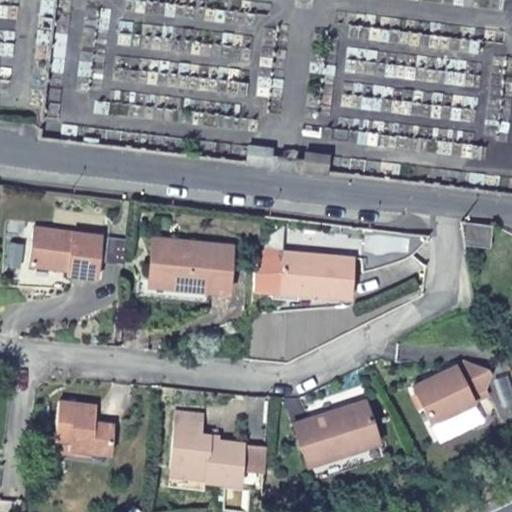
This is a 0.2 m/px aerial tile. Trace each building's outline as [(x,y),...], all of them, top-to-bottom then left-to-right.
[(492,222),(459,219),(466,237),(490,240),(492,222)] [(98,237),(29,230),(25,267),(63,271),(63,276),(94,279),(98,237)] [(183,289),(205,292),(224,293),(229,247),(150,239),(145,280),(184,284),(183,289)] [(249,289),(343,298),(347,257),(276,251),(275,258),(252,256),(249,289)] [(205,301),(205,292),(183,289),(184,284),(145,280),(136,279),(135,294),(205,301)] [(429,422),(458,408),(454,400),(468,393),(484,385),(488,374),(485,369),(463,360),(411,386),(429,422)] [(454,400),(458,408),(471,401),(468,393),(454,400)] [(346,410),(308,421),(307,417),(292,423),(305,465),(377,443),(365,400),(345,406),(346,410)] [(50,407),(47,447),(62,448),(61,456),(103,459),(105,429),(86,428),(87,410),(50,407)] [(238,473),(261,475),(263,451),(241,449),(241,448),(206,445),(206,440),(198,440),(199,419),(172,417),(168,475),(203,477),(203,486),(237,489),(238,473)] [(62,448),(47,447),(47,454),(61,456),(62,448)] [(203,477),(168,475),(167,483),(203,486),(203,477)]
